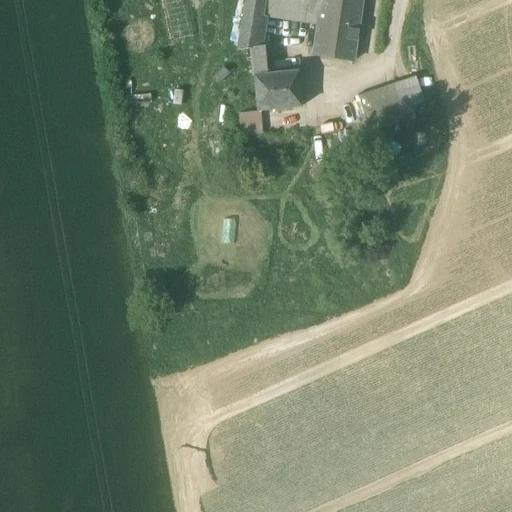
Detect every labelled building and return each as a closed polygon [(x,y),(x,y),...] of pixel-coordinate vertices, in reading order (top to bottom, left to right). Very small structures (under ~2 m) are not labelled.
[(244,0),(236,52),(249,51),(251,78),(253,77),(266,76),(264,49),(256,50),(262,19),(264,0),(244,0)] [(320,0),(264,0),(262,19),(316,27),(320,0)] [(311,56),(353,63),(362,0),(320,0),(316,27),(311,56)] [(253,77),(256,113),(300,109),(296,73),(266,76),(253,77)] [(394,85),(403,111),(423,105),(414,78),(394,85)] [(394,85),(354,98),(362,124),(403,111),(394,85)] [(362,124),(366,136),(407,123),(403,111),(362,124)]
